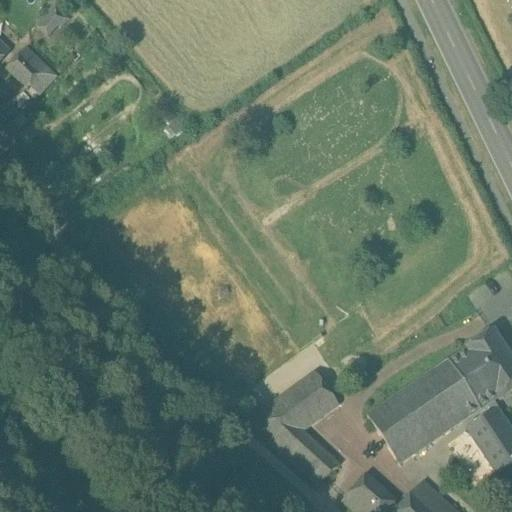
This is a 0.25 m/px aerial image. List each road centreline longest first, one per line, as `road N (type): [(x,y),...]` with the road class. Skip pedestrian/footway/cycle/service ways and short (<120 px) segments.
road 1 (track): [(0,162),(123,319),(267,434),(343,511)]
road 2 (primary): [(433,0),(511,162)]
